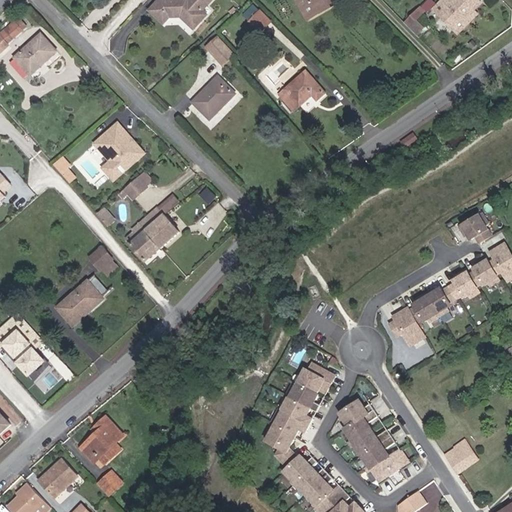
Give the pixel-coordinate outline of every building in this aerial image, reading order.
[(203,11),(212,0),(159,0),(150,11),(164,24),(171,17),(181,17),(195,29),(203,21),(198,16),(203,11)] [(331,0),(334,4),(340,0),(298,0),(309,18),(328,7),(325,1),(327,0),(331,0)] [(442,0),(434,9),(440,15),(454,29),(466,18),(468,21),(477,13),(474,10),(482,3),(479,0),(442,0)] [(416,21),(423,14),(418,9),(404,23),(409,28),(416,21)] [(433,21),(440,15),(434,9),(427,15),(433,21)] [(203,21),(208,15),(203,11),(198,16),(203,21)] [(256,27),(261,22),(266,27),(271,22),(261,11),(250,22),(256,27)] [(26,26),(18,17),(15,21),(22,29),(26,26)] [(0,53),(9,46),(8,44),(23,30),(22,29),(15,21),(0,33),(0,53)] [(424,29),(416,21),(409,28),(417,36),(424,29)] [(261,32),(266,27),(261,22),(256,27),(261,32)] [(32,75),(57,52),(42,34),(16,58),(10,64),(24,79),(30,74),(32,75)] [(209,49),(220,40),(218,38),(207,47),(209,49)] [(224,65),(234,56),(220,40),(209,49),(224,65)] [(295,111),(313,95),(318,100),(325,93),(307,72),(285,91),(290,96),(285,100),(295,111)] [(211,120),(236,94),(219,77),(194,103),(211,120)] [(285,100),(290,96),(285,91),(281,95),(285,100)] [(133,138),(119,123),(87,151),(115,182),(146,154),(136,142),(134,144),(132,141),(133,138)] [(69,169),(72,167),(64,158),(55,166),(63,175),(69,169)] [(77,178),(69,169),(63,175),(71,183),(77,178)] [(0,202),(1,202),(0,201),(0,200),(5,196),(3,194),(12,186),(2,175),(0,176),(0,202)] [(149,187),(139,176),(126,188),(130,193),(135,199),(149,187)] [(200,193),(208,201),(215,194),(206,186),(200,193)] [(120,193),(124,198),(129,194),(125,189),(120,193)] [(172,196),(159,207),(165,214),(178,203),(172,196)] [(165,214),(159,207),(133,230),(135,232),(140,237),(132,245),(147,262),(162,248),(146,231),(165,214)] [(105,209),(99,215),(109,227),(115,221),(105,209)] [(493,236),(487,225),(491,223),(484,213),(461,228),(465,234),(468,232),(473,240),(477,237),(481,244),(493,236)] [(180,232),(165,214),(146,231),(162,248),(180,232)] [(132,245),(140,237),(135,232),(127,239),(132,245)] [(511,280),(511,253),(506,244),(492,253),(497,260),(491,263),(498,275),(504,272),(510,281),(511,280)] [(114,260),(103,247),(91,258),(102,271),(103,270),(113,261),(114,260)] [(501,281),(498,275),(491,263),(487,257),(481,261),(483,264),(475,269),(477,271),(470,275),(478,287),(484,284),(486,286),(490,283),(492,287),(501,281)] [(108,276),(118,267),(113,261),(103,270),(108,276)] [(481,293),(478,287),(470,275),(467,269),(461,273),(463,276),(455,281),(457,283),(450,287),(458,299),(465,296),(466,298),(470,295),(472,299),(481,293)] [(75,326),(105,299),(103,297),(109,292),(94,276),(58,308),(75,326)] [(458,299),(450,287),(444,291),(443,289),(435,293),(433,290),(427,294),(441,317),(451,311),(449,308),(453,306),(452,303),(458,299)] [(441,317),(427,294),(421,297),(423,301),(416,305),(417,307),(410,311),(418,324),(424,320),(426,322),(430,320),(432,323),(441,317)] [(426,338),(418,324),(410,311),(409,309),(396,317),(398,320),(391,324),(399,337),(405,333),(413,346),(426,338)] [(18,358),(33,343),(21,330),(5,344),(18,358)] [(328,391),(337,376),(314,364),(310,371),(307,369),(299,384),(318,394),(321,387),(328,391)] [(315,402),(319,395),(318,394),(299,384),(291,398),(312,409),(318,412),(321,406),(315,402)] [(308,416),(312,409),(291,398),(284,412),(310,426),(314,419),(308,416)] [(350,427),(375,410),(371,404),(365,408),(361,401),(341,414),(350,427)] [(350,445),(373,430),(369,424),(380,417),(375,410),(350,427),(346,429),(353,440),(349,443),(350,445)] [(0,433),(12,423),(7,417),(6,418),(0,411),(0,433)] [(307,432),(310,426),(284,412),(276,425),(297,436),(301,429),(307,432)] [(117,444),(126,436),(108,416),(99,425),(102,428),(97,434),(81,448),(95,464),(101,458),(117,444)] [(97,434),(102,428),(99,425),(93,430),(97,434)] [(290,449),(297,436),(276,425),(268,441),(281,448),(277,455),(290,468),(299,459),(290,449)] [(363,455),(392,436),(389,430),(378,437),(373,430),(350,445),(352,448),(357,445),(363,455)] [(368,471),(390,456),(386,450),(397,443),(392,436),(363,455),(370,466),(366,469),(368,471)] [(478,459),(466,440),(455,448),(455,449),(446,455),(457,473),(478,459)] [(107,464),(123,449),(117,444),(101,458),(107,464)] [(381,482),(410,462),(401,449),(390,456),(368,471),(369,474),(374,471),(381,482)] [(295,485),(313,468),(319,463),(314,457),(308,462),(302,456),(299,459),(290,468),(286,472),(294,481),(292,482),(295,485)] [(56,498),(79,477),(63,459),(54,468),(55,470),(48,477),(46,475),(40,480),(56,498)] [(48,477),(55,470),(54,468),(46,475),(48,477)] [(307,495),(329,474),(325,469),(319,474),(313,468),(295,485),(298,488),(300,486),(307,495)] [(110,496),(124,482),(113,471),(99,484),(110,496)] [(316,508),(335,490),(329,484),(335,479),(329,474),(307,495),(315,503),(314,505),(316,508)] [(47,511),(52,507),(29,484),(23,490),(25,492),(20,497),(9,508),(13,511),(47,511)] [(335,511),(346,502),(351,497),(340,485),(335,490),(316,508),(320,511),(335,511)] [(398,511),(415,511),(428,503),(420,491),(399,506),(398,511)] [(357,511),(362,508),(357,503),(352,508),(346,502),(335,511),(357,511)]
